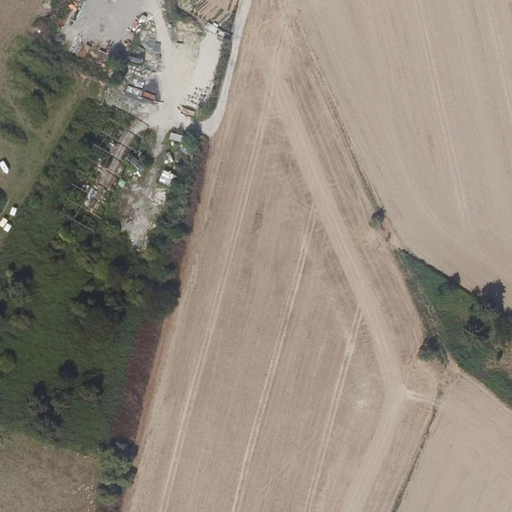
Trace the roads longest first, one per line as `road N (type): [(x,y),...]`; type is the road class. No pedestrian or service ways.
road 1 (track): [(213,133),(173,294)]
road 2 (track): [(213,133),(249,0)]
